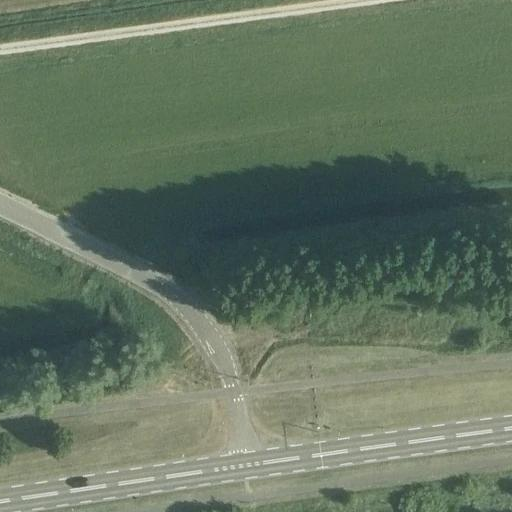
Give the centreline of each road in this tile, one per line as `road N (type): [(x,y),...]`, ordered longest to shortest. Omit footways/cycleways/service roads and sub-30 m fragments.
road 1 (unclassified): [(234,392),(218,345),(174,294),(0,206)]
road 2 (primary): [(247,465),(511,430)]
road 3 (primary): [(0,502),(247,465)]
